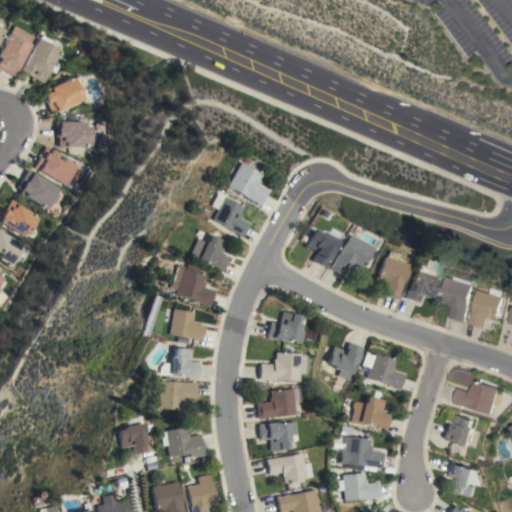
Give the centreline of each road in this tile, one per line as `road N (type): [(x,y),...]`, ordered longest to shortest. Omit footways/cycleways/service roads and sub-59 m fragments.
road 1 (residential): [(511,225),(489,231),(345,189),(308,189),(233,339),(246,511)]
road 2 (secondary): [(511,169),(222,48)]
road 3 (residential): [(511,374),(358,319),(267,271)]
road 4 (secondary): [(64,0),(222,48)]
road 5 (residential): [(441,349),(416,445),(420,487)]
